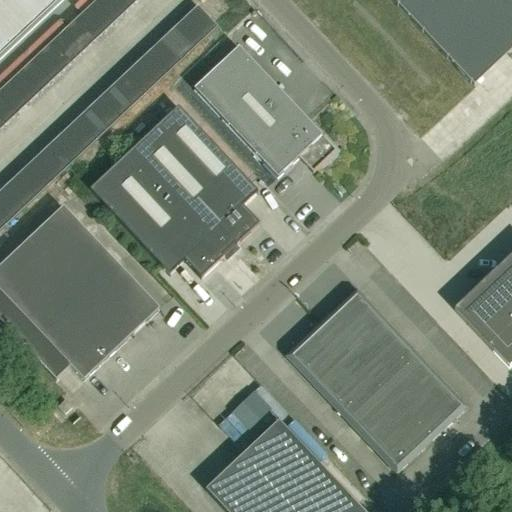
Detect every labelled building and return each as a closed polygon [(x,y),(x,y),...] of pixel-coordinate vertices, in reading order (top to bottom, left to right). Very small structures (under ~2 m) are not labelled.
[(0,132),(140,0),(99,0),(0,93),(0,132)] [(0,0),(0,59),(63,0),(0,0)] [(511,0),(391,0),(457,70),(470,84),(470,83),(472,81),(460,68),(511,18),(511,0)] [(0,233),(217,29),(198,8),(0,193),(0,233)] [(193,92),(277,181),(299,160),(313,175),(336,153),(239,49),(193,92)] [(134,151),(233,257),(240,250),(237,247),(259,226),(242,209),(258,195),(178,109),(134,151)] [(233,257),(134,151),(89,192),(169,277),(184,263),(201,281),(223,260),(226,264),(233,257)] [(63,210),(0,269),(0,324),(56,384),(71,369),(84,383),(159,312),(63,210)] [(511,366),(511,256),(454,312),(509,370),(511,366)] [(285,359),(396,476),(467,409),(356,292),(285,359)] [(133,379),(154,358),(147,352),(127,372),(133,379)] [(58,409),(65,416),(72,409),(65,402),(58,409)] [(361,511),(278,424),(205,492),(223,511),(361,511)]
